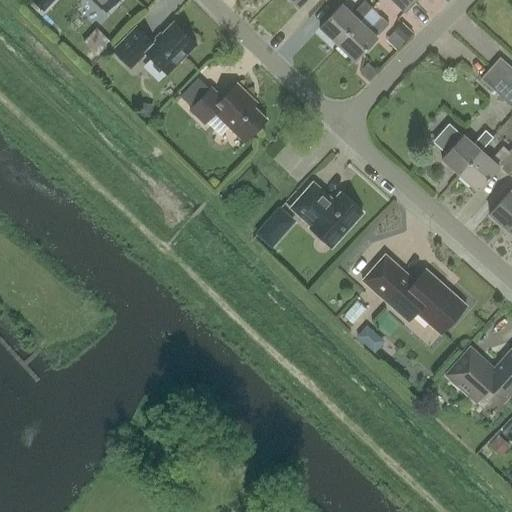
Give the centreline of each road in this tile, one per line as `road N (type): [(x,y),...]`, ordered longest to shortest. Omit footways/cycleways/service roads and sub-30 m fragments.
road 1 (track): [(440,511),(0,94)]
road 2 (residential): [(511,283),(340,128)]
road 3 (residential): [(340,128),(207,0)]
road 4 (residential): [(340,128),(468,0)]
